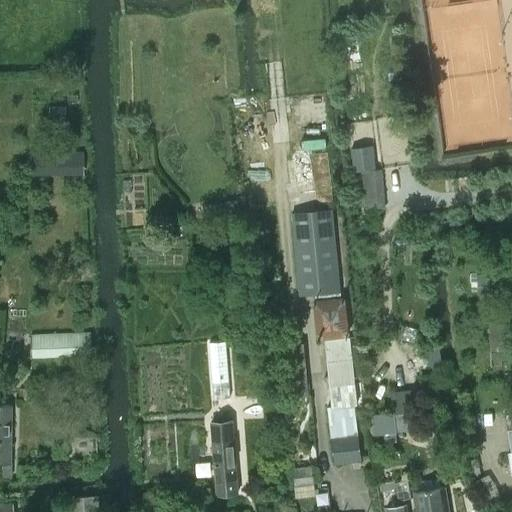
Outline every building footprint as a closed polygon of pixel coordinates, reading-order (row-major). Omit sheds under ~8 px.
[(30,175),(84,174),(83,150),(30,151),(30,175)] [(385,209),(381,168),(361,170),(365,211),(385,209)] [(299,294),(313,293),(313,296),(327,294),(327,291),(339,290),(332,210),(292,214),(299,294)] [(324,339),(325,345),(350,342),(344,296),(328,297),(327,294),(313,296),(314,300),(313,300),(317,340),(324,339)] [(308,394),(304,342),(294,343),(292,323),(279,324),(282,344),(279,344),(284,397),(308,394)] [(32,357),(92,355),(91,332),(31,334),(32,357)] [(325,345),(331,404),(354,401),(354,405),(358,404),(350,342),(325,345)] [(334,464),(360,461),(354,405),(354,401),(331,404),(332,407),(327,408),(334,464)] [(11,477),(11,434),(11,405),(0,405),(0,462),(1,463),(1,477),(11,477)] [(202,458),(203,459),(204,474),(215,473),(217,494),(237,493),(232,421),(211,422),(214,457),(202,458)] [(295,469),(297,485),(314,483),(312,467),(295,469)] [(486,511),(501,506),(498,497),(491,499),(482,477),(472,481),(484,511),(486,511)] [(418,511),(450,511),(445,487),(415,492),(418,511)] [(69,497),(70,511),(81,511),(89,511),(88,511),(99,511),(99,494),(77,495),(77,497),(69,497)] [(0,511),(13,511),(13,502),(0,503),(0,511)]
